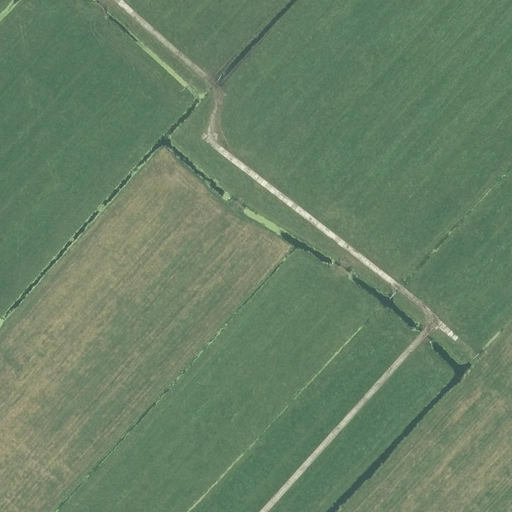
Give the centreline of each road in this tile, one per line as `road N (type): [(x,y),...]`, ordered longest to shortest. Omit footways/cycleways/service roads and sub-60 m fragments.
road 1 (track): [(435,319),(215,146),(209,136),(218,91),(117,0)]
road 2 (track): [(267,511),(435,319),(456,338)]
road 3 (track): [(93,17),(0,105)]
